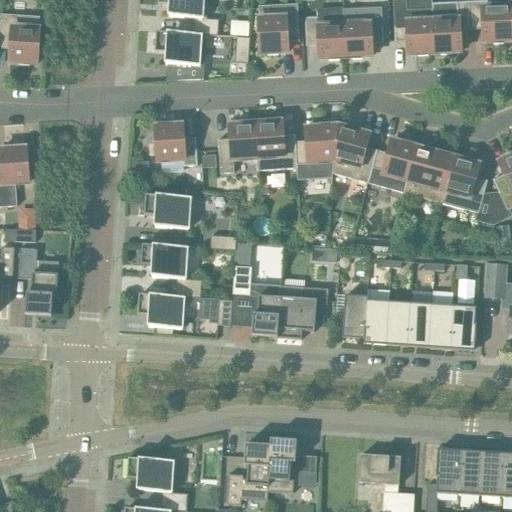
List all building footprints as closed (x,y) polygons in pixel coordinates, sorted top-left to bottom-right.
[(193,35),(206,36),(218,37),(219,21),(206,20),(207,0),(158,0),(158,6),(172,7),(171,18),(194,19),(193,35)] [(392,0),(395,43),(396,43),(396,42),(407,41),(408,56),(417,56),(417,57),(428,56),(428,55),(434,55),(432,5),(431,0),(392,0)] [(490,0),(469,0),(470,3),(471,30),(483,29),(484,44),(492,44),(492,45),(504,45),(504,43),(511,42),(511,28),(508,7),(492,8),(492,2),(491,2),(490,0)] [(471,30),(470,3),(432,5),(434,55),(440,55),(440,56),(451,55),(451,54),(460,53),(459,31),(471,30)] [(299,40),(297,5),(258,8),(260,55),(267,55),(267,56),(278,56),(278,54),(287,54),(286,39),(298,39),(298,40),(299,40)] [(382,8),(343,10),(344,26),(345,59),(351,59),(351,60),(363,60),(363,58),(371,58),(371,43),(382,42),(382,44),(383,43),(383,29),(382,8)] [(340,59),(345,59),(344,26),(343,10),(317,12),(317,18),(305,19),(306,47),(307,47),(307,46),(319,46),(319,61),(328,60),(328,61),(340,61),(340,59)] [(1,16),(0,32),(0,48),(11,50),(10,64),(18,65),(18,66),(30,67),(30,66),(36,66),(40,18),(1,16)] [(156,33),(155,54),(169,55),(167,82),(203,81),(206,36),(193,35),(156,33)] [(237,39),(236,65),(248,65),(250,39),(237,39)] [(255,125),(259,172),(296,170),(296,172),(297,172),(295,145),(294,136),(293,136),(294,137),(282,137),(281,123),(272,123),(272,122),(261,123),(261,124),(255,125)] [(258,172),(259,172),(255,125),(250,125),(249,124),(238,124),(238,126),(229,126),(230,141),(219,142),(219,141),(218,141),(220,175),(234,174),(233,162),(257,161),(258,172)] [(173,126),(173,125),(162,126),(162,127),(155,128),(158,163),(183,162),(183,168),(198,167),(196,139),(194,139),(194,140),(183,141),(182,126),(173,126)] [(295,136),(294,136),(297,172),(297,181),(332,179),(332,175),(333,175),(338,127),(326,128),(326,126),(314,127),(314,128),(306,129),(307,144),(296,145),(295,136)] [(338,127),(333,175),(368,184),(376,153),(365,150),(369,135),(360,133),(361,132),(350,129),(349,130),(338,127)] [(368,184),(404,195),(417,148),(411,147),(412,146),(401,143),(400,144),(392,142),(388,156),(376,153),(368,184)] [(0,208),(17,208),(15,186),(28,185),(25,149),(19,149),(19,148),(7,149),(7,150),(0,150),(0,208)] [(404,195),(441,205),(454,158),(448,157),(448,156),(437,153),(437,154),(417,148),(404,195)] [(498,194),(491,195),(493,223),(510,215),(508,212),(511,209),(511,155),(505,158),(506,160),(498,163),(505,177),(494,182),(494,181),(493,181),(498,194)] [(216,156),(203,157),(204,170),(217,169),(216,156)] [(454,158),(441,205),(476,214),(473,223),(493,228),(494,228),(493,223),(491,195),(484,195),(487,182),(486,182),(486,183),(475,180),(479,165),(470,163),(471,162),(459,159),(459,160),(454,158)] [(145,196),(144,217),(158,218),(157,229),(186,231),(188,199),(145,196)] [(240,211),(240,223),(250,224),(250,212),(240,211)] [(16,234),(16,231),(4,231),(3,243),(15,243),(16,234)] [(38,232),(16,231),(16,234),(15,243),(37,244),(38,232)] [(211,237),(210,250),(235,252),(236,239),(211,237)] [(354,240),(353,252),(363,253),(370,253),(371,241),(354,240)] [(236,245),(235,257),(251,258),(251,246),(236,245)] [(142,246),(140,267),(154,267),(154,279),(177,280),(175,298),(182,299),(201,300),(202,282),(183,281),(185,249),(142,246)] [(0,260),(0,279),(12,280),(15,249),(2,248),(1,261),(0,260)] [(38,251),(20,250),(18,280),(19,280),(31,281),(31,295),(27,294),(25,316),(51,318),(53,297),(57,298),(59,264),(38,262),(38,251)] [(329,251),(328,263),(335,264),(336,251),(329,251)] [(457,266),(456,280),(467,281),(467,267),(457,266)] [(506,268),(486,266),(484,299),(502,300),(504,300),(505,283),(506,268)] [(251,269),(235,268),(233,296),(249,297),(251,269)] [(502,300),(502,309),(511,310),(509,336),(511,336),(511,283),(505,283),(504,300),(502,300)] [(249,285),(249,297),(258,297),(257,316),(253,316),(251,338),(277,339),(280,287),(249,285)] [(280,287),(277,339),(302,341),(302,333),(314,333),(316,305),(328,306),(329,290),(280,287)] [(139,296),(137,316),(147,317),(151,317),(151,329),(178,330),(180,330),(182,299),(175,298),(139,296)] [(342,339),(364,341),(367,298),(345,297),(342,339)] [(201,300),(202,318),(217,317),(216,299),(201,300)] [(218,318),(218,326),(230,327),(232,302),(219,301),(218,318)] [(364,346),(386,347),(386,346),(389,303),(367,302),(364,341),(364,346)] [(386,347),(407,349),(407,348),(410,305),(389,303),(386,346),(386,347)] [(407,349),(429,350),(429,349),(432,306),(410,305),(407,348),(407,349)] [(429,350),(450,352),(450,350),(453,308),(432,306),(429,349),(429,350)] [(476,309),(453,308),(450,350),(473,352),(476,309)] [(241,501),(267,503),(271,441),(270,441),(270,448),(245,446),(244,468),(248,468),(247,480),(243,480),(243,477),(228,476),(226,507),(241,508),(241,501)] [(285,442),(271,441),(267,503),(268,493),(293,495),(294,482),(290,481),(291,464),(300,465),(299,473),(316,474),(317,458),(296,457),(296,445),(285,445),(285,442)] [(436,495),(437,495),(459,496),(462,453),(439,452),(437,486),(436,493),(436,495)] [(462,453),(459,496),(480,497),(483,455),(470,454),(470,457),(462,457),(462,453)] [(480,497),(502,499),(505,456),(504,456),(504,459),(496,459),(496,456),(483,455),(480,497)] [(502,499),(511,499),(511,459),(505,460),(505,456),(502,499)] [(383,511),(413,511),(413,510),(414,504),(414,497),(414,496),(397,495),(397,487),(399,487),(401,459),(384,458),(384,460),(377,459),(377,458),(361,457),(359,485),(386,486),(385,494),(383,511)] [(161,511),(163,511),(186,511),(188,496),(172,494),(172,493),(170,493),(172,464),(174,464),(174,463),(128,460),(126,480),(141,481),(140,491),(138,491),(137,492),(162,494),(161,511)] [(0,511),(12,511),(13,502),(0,506),(0,511)]
